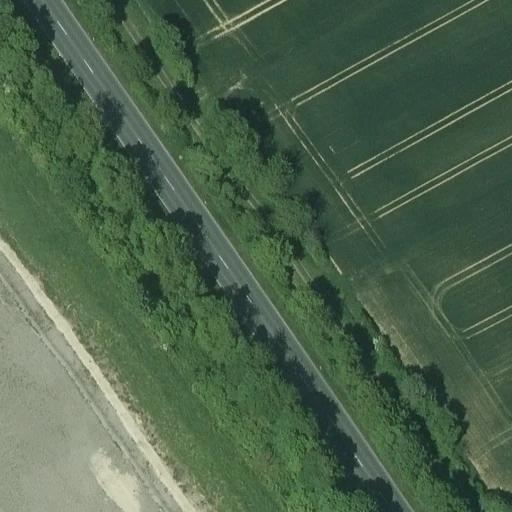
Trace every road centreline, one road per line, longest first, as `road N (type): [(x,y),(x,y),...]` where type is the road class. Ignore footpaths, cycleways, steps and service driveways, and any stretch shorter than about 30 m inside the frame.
road 1 (primary): [(387,511),(32,0)]
road 2 (track): [(463,511),(119,0)]
